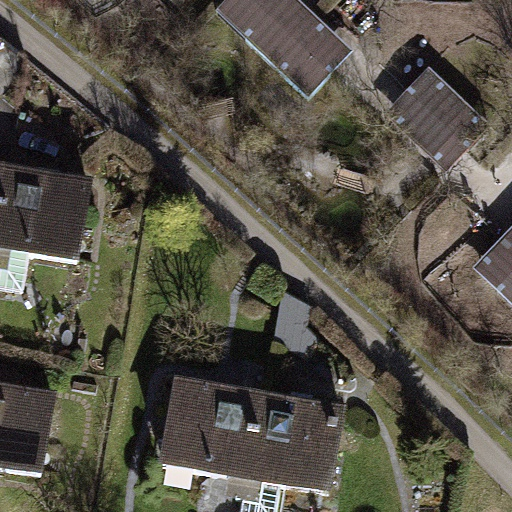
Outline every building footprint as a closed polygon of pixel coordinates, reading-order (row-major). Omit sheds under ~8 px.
[(227,0),(215,13),(244,41),(268,16),(330,75),(350,55),(292,0),(227,0)] [(306,100),(330,75),(268,16),(244,41),(306,100)] [(427,69),(405,92),(438,125),(461,102),(427,69)] [(489,129),(461,102),(438,125),(405,92),(383,115),(444,175),(466,152),(489,129)] [(89,194),(1,180),(0,187),(0,290),(19,294),(25,258),(77,266),(89,194)] [(511,309),(511,228),(499,242),(471,272),(511,309)] [(253,400),(169,385),(155,465),(238,480),(253,400)] [(0,393),(0,471),(36,477),(48,401),(0,393)] [(338,415),(253,400),(238,480),(232,511),(267,511),(272,486),(323,495),(338,415)]
